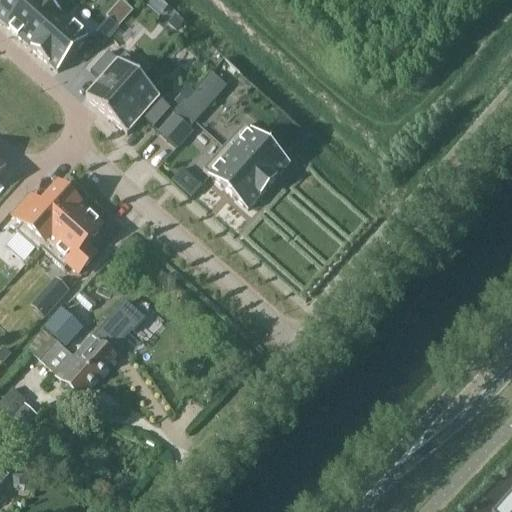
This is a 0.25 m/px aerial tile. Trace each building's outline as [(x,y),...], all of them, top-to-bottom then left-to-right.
[(0,0),(0,22),(4,27),(28,0),(0,0)] [(28,0),(4,27),(30,50),(30,51),(61,17),(60,16),(61,16),(42,0),(28,0)] [(133,11),(120,0),(119,0),(105,17),(118,28),(133,11)] [(184,23),(175,15),(167,24),(176,32),(184,23)] [(61,17),(30,51),(48,67),(48,66),(57,74),(87,40),(61,17)] [(109,22),(93,39),(102,48),(118,30),(109,22)] [(100,83),(85,99),(106,118),(138,81),(139,82),(146,75),(124,56),(118,63),(108,54),(90,74),(100,83)] [(224,88),(209,74),(174,115),(183,123),(188,118),(194,123),(224,88)] [(138,81),(106,118),(126,136),(141,119),(151,129),(169,109),(159,100),(139,82),(138,81)] [(187,86),(179,95),(185,101),(193,92),(187,86)] [(174,117),(158,135),(167,143),(183,125),(174,117)] [(183,125),(167,143),(176,151),(192,133),(183,125)] [(243,128),(223,150),(267,190),(287,168),(243,128)] [(300,156),(313,140),(302,131),(289,147),(300,156)] [(223,150),(203,172),(247,212),(267,190),(223,150)] [(190,199),(201,186),(182,169),(170,181),(190,199)] [(30,198),(12,217),(22,226),(16,234),(36,252),(38,253),(41,251),(40,251),(78,208),(78,209),(80,207),(57,188),(40,207),(30,198)] [(78,208),(40,251),(41,251),(64,272),(68,267),(78,276),(96,256),(86,247),(102,229),(78,209),(78,208)] [(155,252),(162,245),(154,238),(148,246),(155,252)] [(56,287),(50,293),(59,301),(65,295),(56,287)] [(88,342),(73,359),(97,380),(115,360),(113,358),(114,356),(113,356),(124,344),(123,343),(121,342),(131,331),(133,333),(132,333),(133,334),(140,326),(144,321),(135,313),(135,312),(125,303),(93,340),(96,344),(94,346),(88,342)] [(50,339),(34,358),(33,359),(44,368),(53,358),(64,368),(72,358),(61,349),(78,329),(68,319),(50,339)] [(28,353),(34,358),(50,339),(44,334),(28,353)] [(0,364),(1,365),(10,355),(3,348),(0,351),(0,364)] [(65,368),(59,375),(65,380),(62,384),(79,400),(97,380),(73,359),(65,368)] [(25,431),(36,419),(23,407),(12,419),(25,431)] [(0,436),(13,448),(21,439),(6,426),(0,432),(0,436)] [(13,474),(12,486),(22,487),(23,474),(13,474)] [(511,511),(511,501),(502,511),(511,511)]
